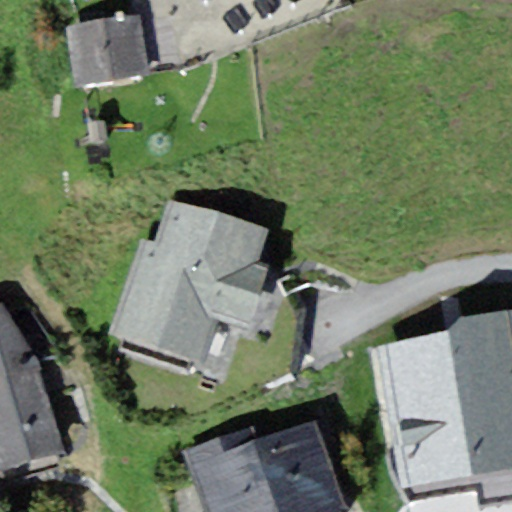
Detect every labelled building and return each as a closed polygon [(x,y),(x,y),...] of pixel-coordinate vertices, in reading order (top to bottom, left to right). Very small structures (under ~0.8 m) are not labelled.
[(77,87),(148,73),(137,14),(66,27),(77,87)] [(266,276),(251,271),(265,229),(173,200),(159,245),(142,239),(112,334),(202,362),(215,322),(248,333),(266,276)] [(35,354),(2,304),(0,304),(0,472),(65,454),(35,354)] [(511,457),(511,311),(454,321),(457,339),(378,352),(396,460),(475,447),(477,463),(511,457)] [(340,511),(340,510),(347,507),(317,420),(258,439),(254,428),(186,450),(208,511),(340,511)]
